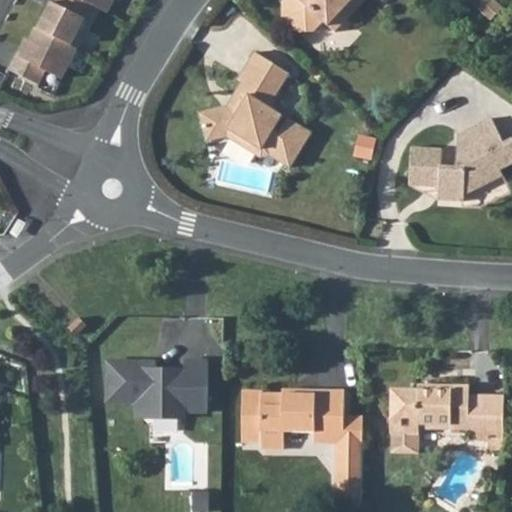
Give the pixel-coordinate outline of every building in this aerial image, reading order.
[(91,19),(98,5),(86,0),(63,0),(62,4),(58,2),(44,29),(83,49),(97,22),(91,19)] [(86,0),(98,5),(113,13),(119,0),(86,0)] [(284,0),(283,1),(284,17),(301,32),(314,32),(324,22),(335,31),(364,0),(284,0)] [(44,29),(42,28),(36,41),(27,57),(23,55),(15,71),(44,85),(51,71),(68,79),(83,49),(44,29)] [(233,105),(229,102),(200,110),(207,139),(225,134),(259,155),(271,152),(292,164),(313,129),(290,116),(282,129),(276,126),(284,113),(271,104),(291,71),(256,50),(240,75),(245,78),(235,93),(239,96),(233,105)] [(235,93),(229,102),(233,105),(239,96),(235,93)] [(488,117),(472,125),(485,149),(502,140),(488,117)] [(412,147),(408,184),(425,186),(427,183),(438,184),(437,197),(463,199),(464,193),(502,172),(499,166),(511,159),(511,136),(511,135),(502,140),(485,149),(472,125),(457,133),(454,166),(439,165),(441,149),(412,147)] [(81,326),(69,337),(77,346),(88,334),(81,326)] [(121,428),(142,421),(140,415),(159,409),(180,409),(180,416),(202,416),(202,397),(210,397),(210,364),(184,364),(184,371),(148,372),(122,382),(120,376),(106,382),(121,428)] [(430,396),(418,395),(392,395),(392,458),(420,458),(420,433),(469,433),(469,444),(489,444),(489,455),(505,455),(505,401),(471,401),(470,391),(430,391),(430,396)] [(264,397),(243,397),(243,449),(263,448),(263,452),(267,456),(281,456),(285,452),(285,436),(316,436),(317,448),(339,448),(339,504),(350,504),(350,511),(364,511),(364,427),(345,427),(345,420),(345,394),(316,394),(316,400),(285,400),(264,400),(264,397)] [(202,397),(202,416),(210,417),(210,397),(202,397)] [(140,415),(142,421),(159,416),(180,416),(180,409),(159,409),(140,415)]
